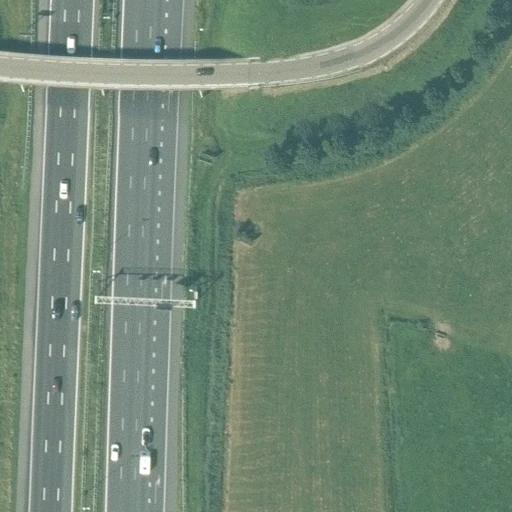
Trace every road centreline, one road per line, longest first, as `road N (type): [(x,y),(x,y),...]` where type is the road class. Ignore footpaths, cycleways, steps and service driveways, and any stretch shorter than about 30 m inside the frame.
road 1 (motorway): [(72,0),(53,511)]
road 2 (motorway): [(126,511),(144,0)]
road 3 (unclassified): [(265,75),(110,81),(0,71)]
road 4 (unclassified): [(265,75),(339,61),(391,37),(429,0)]
